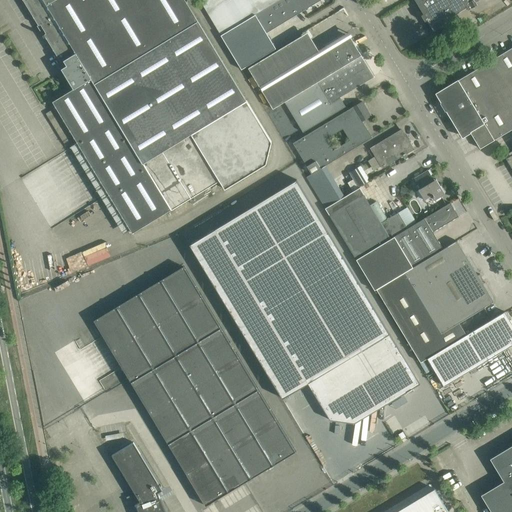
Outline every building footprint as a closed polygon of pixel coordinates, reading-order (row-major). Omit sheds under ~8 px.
[(23,0),(32,14),(42,31),(61,62),(64,60),(67,65),(61,68),(73,87),(94,83),(198,21),(185,0),(23,0)] [(201,0),(200,1),(221,35),(278,0),(201,0)] [(320,0),(278,0),(221,35),(241,69),(276,48),(266,33),(320,0)] [(414,0),(423,14),(421,15),(425,21),(427,20),(433,31),(443,25),(441,23),(466,8),(468,10),(477,4),(476,2),(479,0),(414,0)] [(73,88),(52,101),(77,142),(72,145),(104,198),(109,195),(130,230),(132,233),(171,209),(189,199),(192,203),(198,199),(205,195),(202,191),(219,180),(225,188),(266,164),(271,141),(246,100),(198,21),(94,83),(73,87),(73,88)] [(298,38),(248,68),(273,109),(284,101),(361,55),(351,37),(350,36),(346,39),(343,35),(325,46),(318,50),(307,32),(298,38)] [(480,148),(508,131),(511,129),(511,47),(458,80),(458,81),(437,94),(463,136),(470,131),(480,148)] [(361,55),(284,101),(303,132),(346,106),(340,97),(374,76),(361,55)] [(323,167),(372,137),(362,121),(371,116),(362,101),(293,143),(311,174),(316,171),(323,167)] [(51,111),(47,113),(51,122),(53,122),(64,146),(69,144),(59,120),(56,122),(51,111)] [(269,118),(267,119),(261,123),(273,143),(281,138),(269,118)] [(382,167),(389,163),(413,148),(402,129),(371,148),(382,167)] [(372,171),(380,168),(376,156),(368,159),(372,171)] [(354,178),(349,182),(354,190),(360,187),(370,181),(361,166),(350,172),(354,178)] [(311,174),(306,177),(325,208),(341,198),(323,167),(316,171),(311,174)] [(424,199),(432,195),(435,200),(445,194),(438,183),(437,184),(428,170),(414,178),(420,188),(418,189),(424,199)] [(215,229),(190,244),(282,398),(308,382),(330,419),(354,422),(355,416),(362,417),(363,411),(371,412),(371,407),(379,408),(379,402),(387,403),(419,383),(327,230),(296,180),(215,229)] [(341,198),(325,208),(356,259),(416,223),(406,207),(381,222),(387,218),(377,201),(370,205),(360,187),(354,190),(341,198)] [(401,187),(400,194),(407,196),(408,189),(401,187)] [(416,223),(356,259),(375,290),(376,289),(443,249),(432,232),(458,216),(450,203),(446,205),(416,223)] [(443,249),(376,289),(421,362),(427,358),(458,340),(450,327),(459,322),(493,301),(483,284),(478,276),(457,241),(443,249)] [(184,265),(94,320),(161,432),(186,473),(205,506),(239,485),(295,452),(184,265)] [(458,340),(427,358),(444,386),(511,344),(511,323),(505,311),(501,314),(458,340)] [(104,443),(126,440),(125,431),(103,435),(104,443)] [(165,511),(158,492),(162,490),(133,442),(112,455),(135,493),(132,495),(138,511),(165,511)] [(504,481),(481,495),(491,511),(511,511),(511,445),(490,459),(504,481)] [(448,511),(447,510),(434,488),(394,511),(448,511)]
